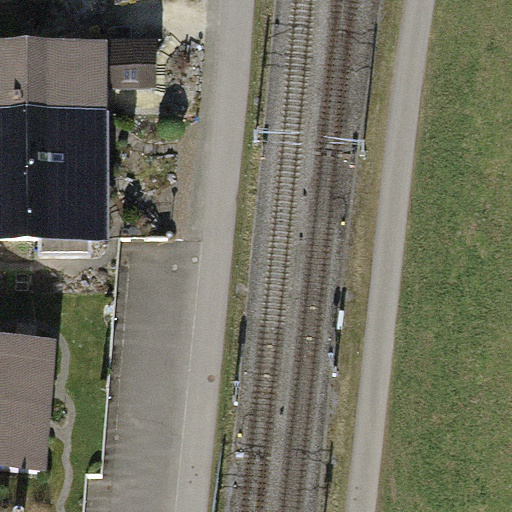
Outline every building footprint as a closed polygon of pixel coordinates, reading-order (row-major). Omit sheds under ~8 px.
[(159,46),(0,48),(0,113),(109,113),(109,91),(155,90),(159,46)] [(109,113),(0,113),(0,178),(109,176),(109,113)] [(109,176),(0,178),(0,250),(110,247),(109,176)] [(0,342),(0,406),(54,409),(56,344),(0,342)] [(54,409),(0,406),(0,470),(52,475),(54,409)]
